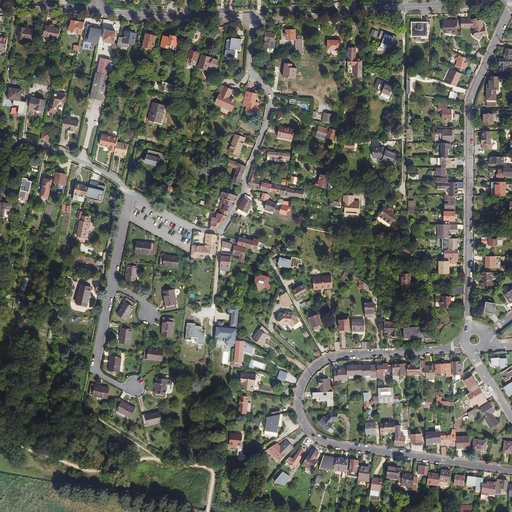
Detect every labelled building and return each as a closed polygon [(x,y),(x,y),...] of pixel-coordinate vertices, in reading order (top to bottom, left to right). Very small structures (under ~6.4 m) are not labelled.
[(460,19),(461,28),(470,28),(474,34),(473,36),(479,40),(482,36),(487,35),(485,25),(483,26),(482,20),(477,20),(477,18),(473,19),(460,19)] [(82,35),(84,23),(72,20),(70,26),(69,26),(69,30),(77,32),(76,34),(82,35)] [(457,34),(457,21),(443,21),(443,33),(452,33),(452,34),(457,34)] [(411,22),(411,37),(421,37),(421,38),(428,38),(428,22),(411,22)] [(92,25),(88,24),(84,40),(88,41),(89,40),(95,41),(94,44),(94,45),(98,46),(99,44),(102,31),(98,30),(98,29),(91,27),(92,25)] [(60,28),(45,26),(43,36),(58,39),(60,28)] [(33,29),(19,27),(18,38),(32,40),(33,29)] [(117,32),(105,30),(103,40),(114,42),(115,39),(116,39),(117,32)] [(123,38),(119,37),(118,44),(117,44),(117,46),(126,48),(127,44),(127,43),(135,45),(137,34),(133,33),(134,31),(125,30),(125,31),(123,38)] [(299,43),(298,47),(301,47),(302,43),(302,35),(297,36),(297,39),(296,39),(295,30),(286,30),(286,40),(295,39),(296,43),(299,43)] [(378,32),(372,30),(369,38),(375,40),(378,32)] [(394,36),(386,33),(382,31),(379,38),(383,40),(380,46),(379,48),(379,49),(379,50),(380,51),(381,50),(386,52),(391,55),(394,48),(396,49),(398,44),(395,43),(397,38),(394,36)] [(275,33),(266,32),(264,47),(268,48),(267,52),(273,53),(274,48),(275,33)] [(156,36),(146,34),(142,49),(152,52),(156,36)] [(170,38),(163,36),(161,46),(168,48),(169,45),(178,47),(180,40),(175,39),(176,36),(170,35),(170,38)] [(241,39),(231,38),(231,42),(227,42),(225,56),(235,57),(236,51),(234,51),(234,49),(240,50),(241,39)] [(341,41),(328,40),(328,50),(341,50),(341,41)] [(356,48),(349,48),(348,65),(355,65),(354,76),(362,76),(362,58),(356,58),(356,48)] [(194,70),(197,61),(199,52),(190,50),(188,58),(193,60),(191,65),(187,64),(186,68),(194,70)] [(219,60),(202,55),(198,67),(209,70),(209,68),(216,70),(219,60)] [(456,66),(465,68),(466,64),(464,63),(465,58),(458,57),(456,66)] [(511,57),(507,58),(507,59),(498,59),(498,65),(500,65),(500,69),(507,69),(507,65),(507,63),(510,63),(511,64),(511,57)] [(102,100),(111,61),(101,58),(98,73),(96,73),(91,98),(102,100)] [(452,69),(445,83),(455,86),(461,74),(452,69)] [(489,87),(487,87),(487,102),(496,102),(496,95),(496,89),(498,89),(498,76),(502,76),(502,72),(500,72),(492,71),(492,76),(489,80),(489,87)] [(410,72),(410,76),(425,80),(426,77),(410,72)] [(382,81),(378,79),(375,87),(383,90),(382,93),(381,96),(388,99),(393,88),(389,86),(390,85),(382,82),(382,81)] [(175,86),(162,82),(160,90),(173,94),(175,86)] [(225,86),(224,86),(221,93),(220,93),(215,104),(232,112),(237,101),(229,97),(233,90),(225,86)] [(22,90),(10,88),(8,99),(20,101),(22,90)] [(257,94),(246,91),(243,106),(247,107),(246,111),(255,113),(256,112),(258,104),(255,103),(257,94)] [(66,96),(53,93),(49,112),(55,113),(57,104),(64,105),(66,96)] [(46,100),(31,97),(29,110),(43,113),(46,100)] [(165,105),(153,102),(148,120),(161,123),(165,105)] [(451,120),(451,109),(447,109),(447,103),(438,104),(438,111),(440,111),(440,115),(442,115),(442,117),(443,117),(443,121),(451,120)] [(279,111),(277,121),(285,118),(286,113),(279,111)] [(323,122),(332,124),(333,115),(325,113),(323,122)] [(484,113),(483,124),(493,124),(494,113),(484,113)] [(78,124),(63,121),(61,130),(66,132),(71,133),(76,134),(78,124)] [(295,129),(279,126),(277,137),(293,139),(295,129)] [(321,126),(319,126),(318,128),(319,129),(317,133),(328,136),(327,137),(333,139),(336,131),(330,129),(330,130),(321,127),(321,126)] [(452,129),(436,129),(436,135),(440,135),(440,136),(440,139),(442,139),(442,142),(452,142),(452,129)] [(50,133),(42,131),(40,139),(48,141),(50,133)] [(491,144),(491,132),(482,132),(482,136),(482,138),(481,138),(481,144),(482,145),(482,149),(492,150),(492,144),(491,144)] [(117,140),(117,139),(102,136),(100,145),(109,148),(109,151),(114,152),(117,140)] [(117,140),(114,152),(114,153),(119,154),(119,152),(126,154),(128,143),(117,140)] [(243,145),(233,141),(228,151),(239,156),(241,152),(240,152),(243,145)] [(441,143),(441,158),(442,158),(448,158),(448,149),(450,149),(450,143),(441,143)] [(205,154),(188,147),(185,153),(202,160),(205,154)] [(380,158),(384,148),(384,147),(373,148),(373,158),(380,158)] [(396,152),(384,148),(380,158),(388,161),(387,163),(388,166),(393,168),(395,166),(397,161),(396,157),(394,157),(396,152)] [(165,154),(148,150),(144,163),(165,168),(167,160),(164,159),(165,154)] [(268,151),(266,151),(265,156),(267,156),(268,156),(267,160),(273,160),(273,158),(289,160),(289,154),(268,152),(268,151)] [(448,158),(442,158),(442,168),(445,168),(456,168),(456,164),(455,164),(455,158),(448,158)] [(241,180),(246,166),(230,160),(228,166),(237,169),(233,181),(233,182),(240,185),(241,180)] [(258,169),(252,168),(249,180),(248,186),(254,187),(255,179),(255,177),(256,176),(257,170),(258,169)] [(434,178),(434,182),(448,182),(448,178),(445,178),(445,168),(442,168),(436,168),(436,178),(434,178)] [(511,168),(504,168),(503,170),(498,170),(498,177),(503,177),(503,176),(511,175),(511,168)] [(66,175),(56,173),(54,183),(64,185),(66,175)] [(318,182),(317,181),(315,181),(314,185),(327,188),(330,176),(320,174),(319,178),(318,182)] [(23,178),(21,187),(20,195),(19,198),(28,199),(29,195),(29,192),(32,181),(27,180),(28,179),(23,178)] [(48,199),(52,180),(45,178),(41,197),(39,204),(42,204),(42,206),(47,206),(47,204),(48,199)] [(255,179),(254,187),(253,188),(260,189),(269,192),(271,184),(268,183),(269,182),(263,181),(263,180),(262,180),(255,179)] [(448,189),(448,196),(457,196),(457,189),(463,188),(463,182),(448,182),(449,183),(441,183),(441,189),(448,189)] [(494,192),(494,196),(506,196),(506,182),(494,182),(494,188),(491,188),(491,192),(494,192)] [(2,197),(10,198),(11,184),(3,183),(2,197)] [(86,198),(89,187),(84,186),(84,187),(81,186),(81,185),(76,183),(74,195),(78,196),(86,198)] [(279,194),(280,186),(271,184),(269,192),(279,194)] [(20,195),(21,187),(14,186),(13,190),(15,191),(15,194),(20,195)] [(302,191),(280,186),(279,194),(285,196),(294,197),(295,197),(302,197),(304,192),(302,191)] [(238,196),(221,191),(220,197),(236,202),(238,196)] [(247,213),(253,202),(253,200),(251,198),(246,195),(244,198),(238,209),(239,209),(237,212),(246,217),(248,214),(247,213)] [(357,214),(359,215),(360,202),(353,201),(354,196),(344,196),(343,209),(345,209),(344,214),(352,214),(352,213),(357,213),(357,214)] [(445,196),(445,209),(454,209),(454,196),(445,196)] [(220,197),(219,197),(219,199),(222,200),(219,209),(220,209),(230,212),(232,209),(234,207),(236,202),(220,197)] [(1,202),(1,199),(0,198),(0,217),(4,218),(5,209),(11,210),(12,204),(4,203),(1,202)] [(288,206),(289,202),(283,201),(283,204),(277,202),(277,204),(277,205),(276,204),(277,204),(271,202),(266,201),(264,209),(280,214),(281,207),(282,205),(288,206)] [(386,202),(385,204),(386,205),(379,216),(391,225),(399,214),(387,206),(389,204),(386,202)] [(386,205),(385,204),(377,215),(379,216),(386,205)] [(230,212),(220,209),(219,213),(218,213),(217,218),(212,217),(211,223),(207,222),(206,228),(209,229),(216,230),(217,227),(218,227),(219,224),(221,225),(230,212)] [(455,220),(455,211),(444,211),(444,220),(455,220)] [(87,228),(88,222),(90,217),(83,216),(82,221),(80,220),(77,237),(85,238),(87,228)] [(502,225),(501,232),(505,233),(505,231),(511,232),(511,223),(507,223),(506,226),(502,225)] [(438,225),(438,239),(442,239),(449,239),(451,239),(451,234),(451,232),(453,232),(457,232),(457,225),(438,225)] [(42,231),(39,245),(46,246),(49,232),(47,232),(42,231)] [(215,244),(216,235),(206,234),(205,243),(215,244)] [(257,249),(263,250),(263,246),(260,246),(260,247),(258,247),(259,242),(239,237),(239,240),(237,245),(246,247),(257,250),(257,249)] [(237,245),(239,240),(231,238),(230,243),(233,244),(232,245),(234,246),(237,246),(237,245)] [(449,239),(449,250),(457,250),(457,239),(451,239),(449,239)] [(233,244),(230,243),(228,242),(223,241),(222,247),(229,248),(229,250),(232,250),(232,245),(233,244)] [(151,243),(137,242),(136,252),(150,254),(154,254),(156,243),(151,242),(151,243)] [(214,254),(215,244),(205,243),(205,246),(192,245),(191,257),(204,259),(204,253),(214,254)] [(244,262),(246,248),(237,246),(234,246),(233,254),(237,255),(236,260),(244,262)] [(456,261),(458,261),(458,250),(457,250),(449,250),(445,250),(445,261),(456,261)] [(223,256),(221,255),(220,266),(230,267),(231,257),(227,256),(228,254),(223,253),(223,256)] [(165,255),(160,254),(159,265),(163,266),(178,267),(179,257),(164,256),(165,255)] [(73,255),(70,266),(76,267),(79,257),(73,255)] [(138,262),(127,261),(127,265),(128,265),(126,280),(136,281),(138,262)] [(456,266),(456,261),(445,261),(439,261),(439,274),(449,274),(449,266),(456,266)] [(350,281),(349,274),(343,271),(341,273),(344,274),(343,277),(350,281)] [(255,284),(259,291),(266,287),(266,288),(269,289),(271,285),(269,282),(270,277),(262,274),(262,273),(259,272),(258,276),(256,276),(254,280),(256,283),(255,284)] [(492,273),(481,273),(481,278),(481,281),(480,280),(480,286),(492,286),(492,273)] [(411,274),(402,274),(401,291),(411,291),(411,274)] [(325,288),(332,287),(331,276),(313,278),(313,288),(325,287),(325,288)] [(303,284),(292,290),(297,298),(307,292),(303,284)] [(91,288),(80,285),(76,303),(87,306),(91,288)] [(174,290),(164,291),(166,306),(165,306),(166,310),(177,308),(174,290)] [(280,298),(284,306),(287,307),(292,304),(286,292),(281,295),(280,298)] [(440,307),(451,307),(451,304),(451,301),(453,301),(455,301),(455,297),(451,297),(441,296),(441,295),(436,295),(436,302),(440,302),(440,307)] [(136,304),(127,299),(125,302),(124,302),(117,314),(126,320),(136,304)] [(490,299),(482,304),(484,308),(484,312),(487,313),(490,317),(498,311),(495,307),(496,303),(492,303),(490,299)] [(371,314),(374,314),(374,303),(365,303),(365,317),(371,316),(371,314)] [(239,307),(228,306),(228,313),(232,313),(232,315),(239,316),(239,307)] [(299,310),(301,317),(307,315),(305,308),(299,310)] [(309,318),(312,327),(313,329),(314,330),(317,329),(318,327),(317,325),(322,324),(317,310),(310,313),(312,317),(309,318)] [(252,316),(258,322),(259,321),(260,319),(261,317),(262,314),(254,314),(252,316)] [(276,319),(281,326),(285,323),(285,324),(289,325),(289,323),(292,327),(299,322),(293,315),(291,314),(285,314),(282,314),(276,319)] [(174,318),(163,317),(162,321),(164,321),(162,336),(172,337),(174,318)] [(339,320),(340,330),(350,329),(349,319),(339,320)] [(352,320),(352,332),(364,332),(364,320),(352,320)] [(218,328),(217,336),(218,336),(222,337),(222,336),(228,337),(227,345),(234,345),(236,330),(237,330),(238,322),(231,321),(231,326),(232,326),(232,329),(223,328),(224,323),(219,322),(219,328),(218,328)] [(388,340),(397,340),(397,334),(397,324),(392,324),(392,322),(384,322),(384,327),(384,333),(389,333),(388,340)] [(405,339),(420,338),(419,327),(419,323),(410,324),(410,328),(404,328),(405,339)] [(132,326),(121,324),(120,328),(122,328),(119,343),(129,344),(132,326)] [(419,327),(420,338),(430,337),(429,326),(419,327)] [(252,340),(261,345),(264,342),(268,335),(259,329),(252,340)] [(236,340),(234,361),(242,362),(244,341),(236,340)] [(204,349),(189,347),(188,359),(203,360),(204,349)] [(163,350),(144,348),(143,359),(147,360),(147,359),(162,361),(163,350)] [(121,353),(110,352),(110,356),(111,356),(109,370),(119,372),(121,353)] [(491,366),(495,365),(496,369),(500,369),(503,368),(507,366),(507,358),(500,359),(499,358),(490,359),(491,366)] [(420,374),(420,373),(426,372),(426,378),(435,377),(434,365),(430,365),(425,365),(425,360),(419,361),(419,363),(415,363),(415,364),(406,365),(406,364),(388,365),(388,363),(383,364),(383,365),(376,366),(376,365),(362,365),(362,375),(370,375),(370,378),(377,378),(377,377),(383,377),(383,373),(392,373),(392,376),(398,375),(420,374)] [(451,362),(451,364),(435,365),(436,373),(446,372),(446,377),(452,376),(453,385),(456,383),(460,380),(459,375),(463,375),(463,367),(461,368),(461,365),(461,361),(451,362)] [(347,381),(347,376),(362,375),(361,365),(346,366),(347,368),(339,368),(339,371),(337,371),(337,370),(333,370),(334,382),(347,381)] [(500,373),(505,381),(510,379),(509,377),(511,375),(511,369),(511,370),(510,367),(507,369),(500,373)] [(242,383),(241,389),(252,391),(253,388),(259,389),(260,381),(255,380),(256,375),(242,373),(241,383),(242,383)] [(469,389),(477,384),(472,376),(463,381),(469,389)] [(167,380),(157,379),(156,393),(155,393),(154,397),(166,398),(167,380)] [(307,393),(307,398),(314,398),(316,397),(316,405),(317,408),(328,408),(328,397),(321,397),(321,392),(329,391),(328,379),(318,379),(318,387),(320,387),(320,392),(307,393)] [(95,384),(91,383),(89,394),(107,398),(109,388),(95,385),(95,384)] [(398,396),(393,396),(393,388),(378,389),(378,396),(373,396),(373,402),(369,402),(368,392),(363,392),(364,411),(367,411),(367,406),(370,406),(369,404),(373,404),(373,402),(387,403),(387,407),(394,407),(393,399),(398,400),(398,396)] [(473,393),(478,401),(484,397),(480,389),(473,393)] [(436,395),(436,405),(439,405),(454,406),(454,402),(441,401),(441,397),(438,397),(438,395),(436,395)] [(241,396),(239,413),(246,414),(248,397),(241,396)] [(122,400),(119,398),(113,408),(130,417),(135,408),(122,401),(122,400)] [(484,418),(490,428),(497,423),(491,413),(494,412),(492,408),(493,407),(491,402),(489,403),(489,402),(480,408),(486,417),(484,418)] [(145,414),(141,415),(144,426),(162,422),(160,412),(145,415),(145,414)] [(333,424),(331,423),(333,420),(338,419),(337,413),(329,413),(325,418),(323,416),(319,420),(322,423),(320,424),(327,430),(333,424)] [(281,414),(266,417),(267,419),(265,430),(264,434),(277,436),(278,432),(279,426),(281,426),(282,422),(281,422),(282,414),(281,414)] [(364,423),(365,434),(376,434),(376,422),(364,423)] [(379,423),(380,432),(387,431),(387,432),(395,432),(395,428),(395,425),(394,422),(379,423)] [(395,436),(394,444),(404,446),(404,441),(410,442),(410,431),(400,428),(395,428),(395,432),(395,436)] [(441,444),(441,445),(449,444),(449,446),(456,445),(456,437),(455,429),(452,429),(450,435),(450,436),(440,436),(441,442),(441,444)] [(425,432),(426,444),(433,444),(433,442),(441,442),(440,436),(440,431),(425,432)] [(230,434),(229,445),(235,446),(235,444),(237,445),(241,445),(243,435),(230,434)] [(411,434),(411,442),(421,441),(421,434),(411,434)] [(456,445),(456,448),(470,448),(469,436),(456,437),(456,445)] [(474,439),(472,449),(485,451),(486,441),(474,439)] [(511,441),(504,440),(503,452),(511,453),(511,441)] [(267,449),(279,462),(293,448),(286,441),(280,447),(276,443),(267,449)] [(286,462),(295,468),(306,451),(302,448),(293,460),(290,458),(286,462)] [(319,453),(312,449),(302,465),(305,467),(312,471),(318,461),(315,459),(319,453)] [(323,456),(320,467),(334,471),(336,459),(323,456)] [(347,471),(349,460),(342,459),(337,458),(335,471),(343,472),(347,472),(347,471)] [(351,460),(349,472),(357,473),(358,461),(351,460)] [(419,466),(418,474),(427,475),(428,467),(424,467),(422,467),(419,466)] [(369,468),(360,467),(358,480),(369,481),(370,473),(370,471),(368,471),(369,468)] [(413,488),(413,484),(417,484),(418,477),(414,477),(415,475),(410,475),(410,476),(400,474),(400,469),(388,467),(386,478),(399,480),(398,486),(413,488)] [(439,486),(439,484),(449,485),(451,472),(441,470),(440,475),(429,473),(427,485),(439,486)] [(285,486),(289,475),(280,472),(275,483),(285,486)] [(454,485),(463,486),(465,477),(455,475),(454,485)] [(497,480),(497,482),(491,482),(491,484),(491,485),(487,484),(483,484),(483,479),(468,477),(467,485),(476,487),(476,490),(482,491),(481,493),(481,498),(485,499),(485,495),(495,496),(495,493),(501,494),(502,492),(502,489),(506,490),(508,481),(497,480)] [(382,479),(373,478),(370,496),(379,497),(382,479)]
